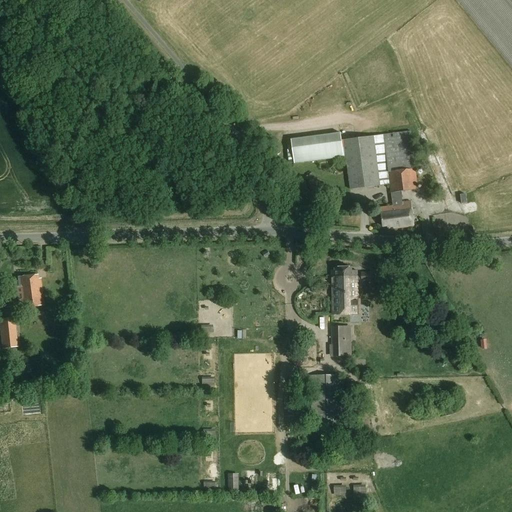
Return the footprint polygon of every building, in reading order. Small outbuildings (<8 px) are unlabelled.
[(380,64),(378,79),(388,81),(390,66),(380,64)] [(411,131),(383,135),(344,140),(350,190),(390,185),(392,207),(380,208),(382,226),(388,226),(388,229),(402,228),(414,227),(411,201),(402,202),(401,192),(418,190),(411,131)] [(341,133),(291,140),(294,164),(344,158),(341,133)] [(353,273),(352,268),(335,269),(335,271),(332,271),(333,277),(320,277),(320,284),(329,284),(329,283),(333,283),(333,308),(359,307),(358,272),(353,273)] [(375,280),(375,272),(365,272),(365,280),(375,280)] [(39,278),(38,274),(18,276),(18,280),(8,281),(9,286),(17,285),(20,308),(44,305),(42,278),(39,278)] [(0,319),(0,333),(2,349),(18,347),(15,318),(0,319)] [(352,357),(352,327),(332,327),(332,345),(329,345),(330,357),(352,357)] [(343,434),(342,375),(310,376),(312,435),(343,434)] [(202,378),(202,385),(215,385),(215,377),(202,378)] [(349,445),(361,443),(357,420),(345,422),(349,445)] [(203,430),(204,438),(215,437),(215,430),(203,430)] [(241,490),(241,472),(231,472),(231,490),(241,490)] [(354,486),(354,495),(366,495),(366,485),(354,486)] [(334,486),(335,496),(347,496),(346,486),(334,486)]
